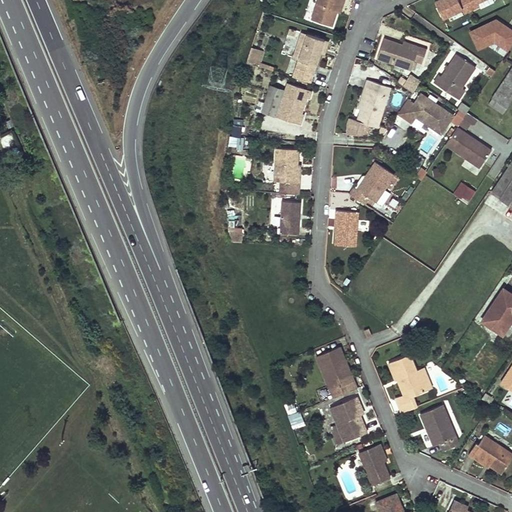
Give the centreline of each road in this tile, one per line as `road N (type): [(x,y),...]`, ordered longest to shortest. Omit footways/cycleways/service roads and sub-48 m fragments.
road 1 (residential): [(399,0),(361,18),(325,115),(317,279),(351,323),(403,457),(511,504)]
road 2 (trunk): [(9,0),(221,511)]
road 3 (trunk): [(173,325),(41,0)]
road 4 (trunk): [(173,325),(172,292),(138,185),(134,134),(146,81),(191,0)]
road 5 (trunk): [(248,511),(173,325)]
road 6 (unknown): [(494,214),(421,325),(365,361)]
